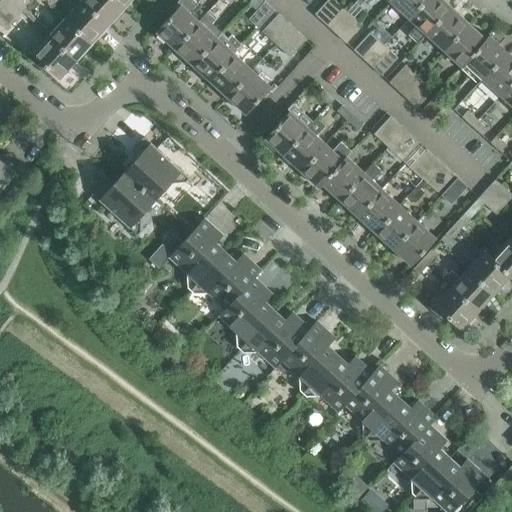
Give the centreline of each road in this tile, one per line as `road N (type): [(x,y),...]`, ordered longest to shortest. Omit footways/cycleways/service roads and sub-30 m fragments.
road 1 (residential): [(476,383),(226,156)]
road 2 (residential): [(226,156),(133,73),(75,138),(0,71)]
road 3 (residential): [(477,180),(330,46)]
road 4 (residential): [(226,156),(330,46)]
